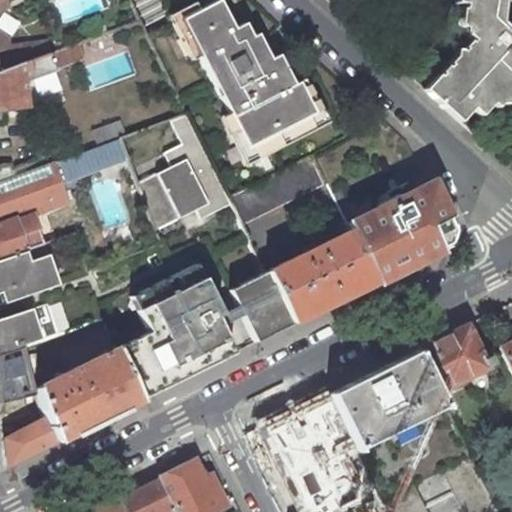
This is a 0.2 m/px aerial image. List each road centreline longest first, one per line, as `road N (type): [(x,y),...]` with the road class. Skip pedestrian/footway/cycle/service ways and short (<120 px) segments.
road 1 (residential): [(511,257),(217,405)]
road 2 (residential): [(511,209),(294,0)]
road 3 (residential): [(217,405),(2,511)]
